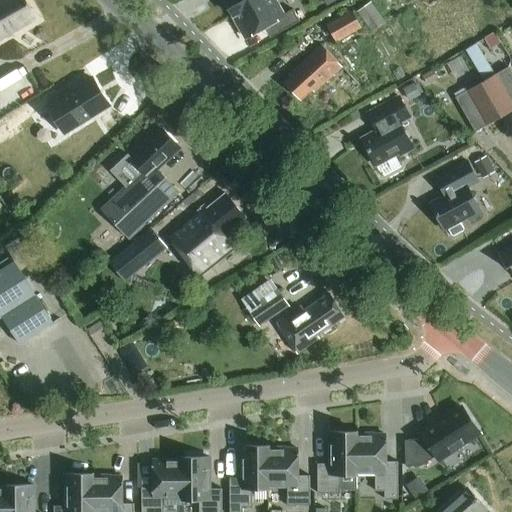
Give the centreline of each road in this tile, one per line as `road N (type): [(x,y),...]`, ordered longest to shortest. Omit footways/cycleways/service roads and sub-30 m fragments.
road 1 (tertiary): [(448,330),(112,0)]
road 2 (unclassified): [(448,330),(412,367),(0,432)]
